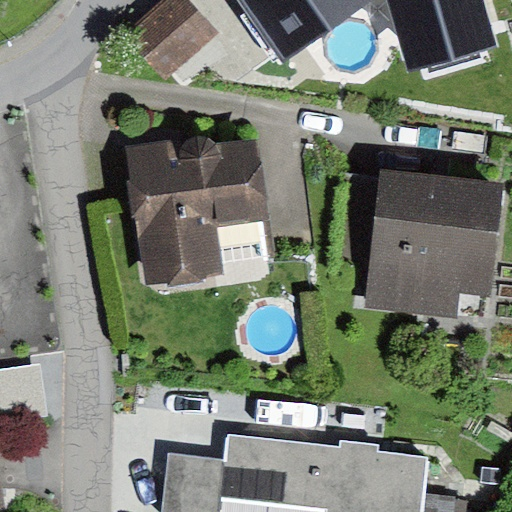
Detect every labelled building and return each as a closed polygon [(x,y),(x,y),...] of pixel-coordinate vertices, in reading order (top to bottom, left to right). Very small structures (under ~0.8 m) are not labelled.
[(186,0),(171,0),(127,42),(168,85),(220,36),(186,0)] [(242,0),(289,62),(376,0),(242,0)] [(387,0),(409,73),(498,47),(484,0),(387,0)] [(164,145),(128,149),(146,294),(221,284),(215,231),(270,224),(260,144),(215,149),(208,142),(197,141),(186,145),(180,153),(180,163),(175,163),(164,145)] [(502,191),(380,177),(364,310),(458,321),(460,298),(489,301),(502,191)] [(228,461),(168,455),(161,511),(220,511),(222,500),(330,511),(329,511),(419,511),(425,460),(230,439),(228,461)]
